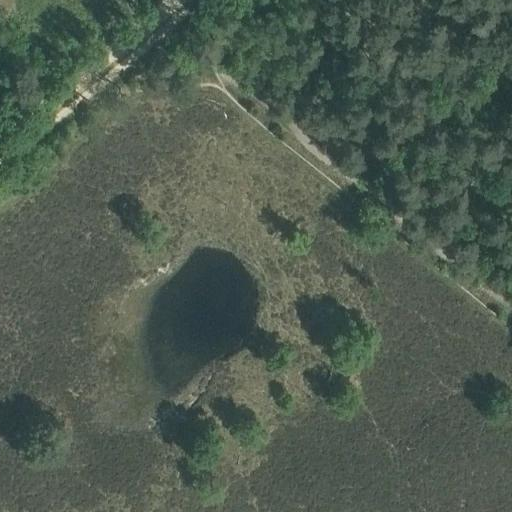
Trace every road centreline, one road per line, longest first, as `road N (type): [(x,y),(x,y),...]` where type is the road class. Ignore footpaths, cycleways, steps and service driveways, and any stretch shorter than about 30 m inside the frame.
road 1 (track): [(511,299),(161,27)]
road 2 (track): [(0,147),(181,0)]
